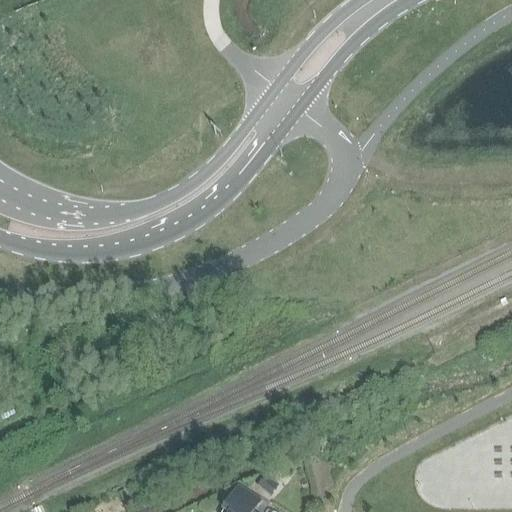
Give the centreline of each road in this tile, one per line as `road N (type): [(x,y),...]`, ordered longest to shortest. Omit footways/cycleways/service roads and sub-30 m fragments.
road 1 (unclassified): [(0,300),(152,291),(287,234),(333,195),(343,173),(335,141),(300,108)]
road 2 (tertiary): [(0,238),(65,253),(150,242),(224,197),(300,108)]
road 3 (tertiary): [(276,89),(213,165),(138,210),(84,216),(0,190)]
road 4 (tertiary): [(300,108),(351,45),(407,0)]
road 5 (tertiary): [(361,0),(276,89)]
